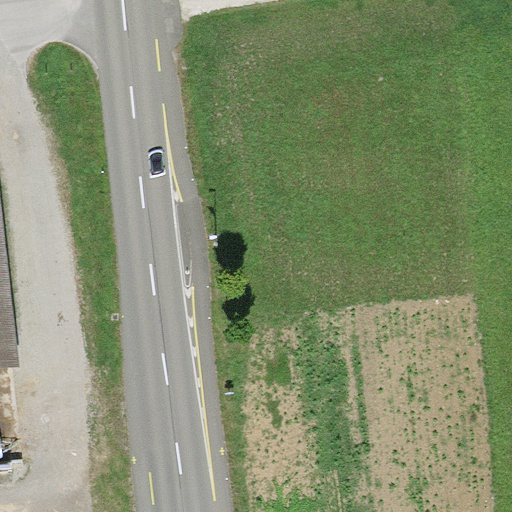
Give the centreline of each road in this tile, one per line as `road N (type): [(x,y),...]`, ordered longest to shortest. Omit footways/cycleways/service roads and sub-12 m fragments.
road 1 (secondary): [(127,0),(186,511)]
road 2 (track): [(128,4),(0,23)]
